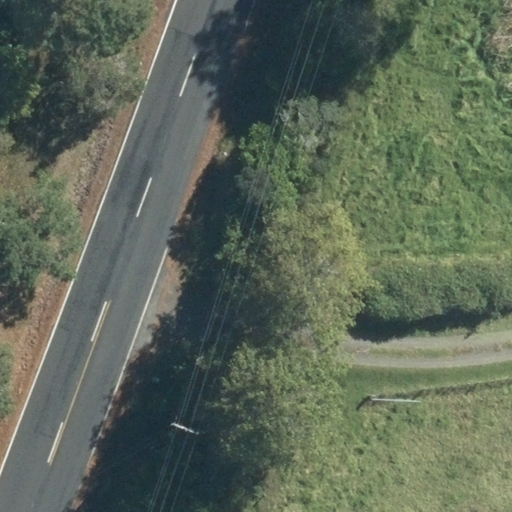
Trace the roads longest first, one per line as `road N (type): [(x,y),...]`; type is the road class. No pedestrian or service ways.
road 1 (tertiary): [(215,0),(30,511)]
road 2 (unknown): [(95,332),(334,350),(452,342),(511,328)]
